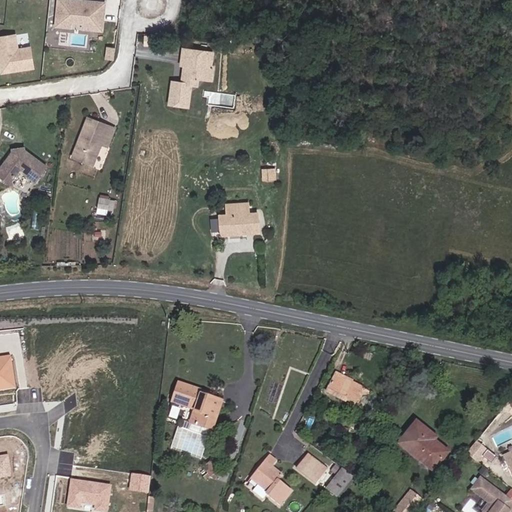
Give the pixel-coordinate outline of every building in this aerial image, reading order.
[(82,30),(100,32),(102,12),(103,6),(90,4),(58,0),(57,0),(55,20),(54,27),(68,29),(68,22),(82,23),(82,30)] [(0,64),(0,71),(0,73),(31,69),(28,49),(16,51),(14,36),(0,37),(0,55),(0,56),(2,64),(0,64)] [(209,69),(211,55),(181,51),(179,66),(184,67),(184,74),(181,75),(180,84),(170,83),(167,106),(186,108),(189,86),(195,87),(196,80),(202,80),(210,81),(211,69),(209,69)] [(98,143),(104,125),(84,117),(69,157),(90,164),(98,143)] [(104,146),(111,127),(104,125),(98,143),(104,146)] [(34,182),(45,167),(23,151),(20,153),(14,154),(11,153),(0,168),(0,178),(8,185),(18,171),(22,171),(24,172),(24,175),(34,182)] [(276,169),(262,169),(262,181),(276,181),(276,169)] [(106,208),(107,198),(98,197),(96,207),(106,208)] [(258,232),(257,213),(250,212),(249,202),(227,203),(227,214),(218,216),(220,235),(258,232)] [(0,389),(14,388),(9,355),(0,356),(0,389)] [(360,395),(365,398),(367,393),(353,386),(354,385),(336,376),(329,391),(355,405),(360,395)] [(201,393),(202,390),(181,382),(174,400),(197,409),(192,423),(211,430),(222,401),(209,396),(201,393)] [(446,453),(429,440),(433,436),(416,423),(399,443),(432,470),(446,453)] [(464,454),(475,463),(485,451),(474,442),(468,450),(464,454)] [(511,452),(502,457),(505,462),(511,457),(511,452)] [(0,477),(8,476),(6,456),(0,456),(0,477)] [(273,510),(287,493),(273,482),(277,477),(263,467),(267,461),(261,456),(242,478),(253,487),(263,495),(260,499),(273,510)] [(325,474),(305,458),(295,470),(314,486),(325,474)] [(211,475),(221,467),(215,460),(205,467),(211,475)] [(335,501),(350,481),(339,473),(324,493),(335,501)] [(147,487),(149,477),(131,474),(129,484),(147,487)] [(93,511),(100,511),(104,511),(109,486),(83,482),(83,485),(78,484),(79,482),(70,480),(69,484),(66,507),(78,509),(78,503),(94,506),(93,511)] [(509,511),(511,509),(511,507),(477,481),(469,491),(488,506),(483,511),(509,511)] [(146,494),(147,487),(129,484),(128,491),(146,494)] [(263,495),(253,487),(246,495),(257,503),(260,499),(263,495)] [(397,511),(417,511),(423,505),(411,495),(397,511)]
